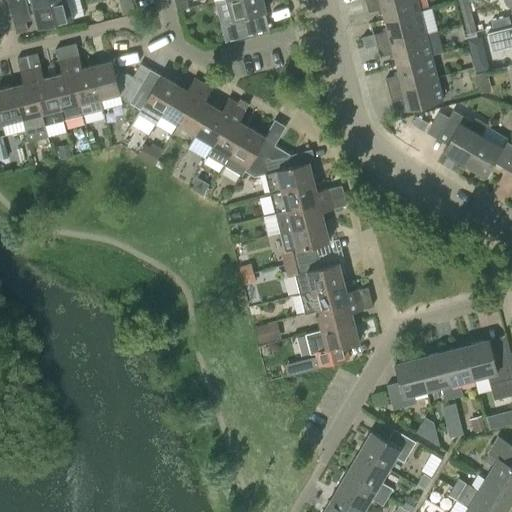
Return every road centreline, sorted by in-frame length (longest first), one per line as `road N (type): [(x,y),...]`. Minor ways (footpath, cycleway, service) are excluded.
road 1 (residential): [(511,241),(475,204),(383,152),(356,127),(330,27)]
road 2 (residential): [(330,27),(205,60),(171,40),(161,0)]
road 3 (residential): [(322,450),(400,325)]
